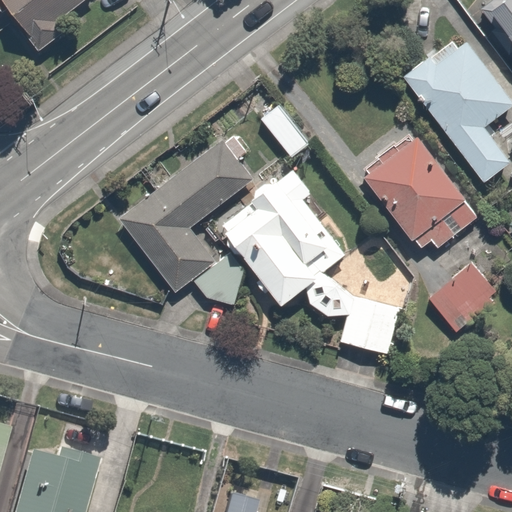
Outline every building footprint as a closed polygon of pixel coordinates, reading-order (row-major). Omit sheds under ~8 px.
[(77,0),(0,0),(40,46),(64,25),(58,17),(77,0)] [(511,0),(487,0),(477,9),(511,53),(511,0)] [(445,37),(396,72),(475,182),(506,159),(489,136),(498,130),(489,117),(511,100),(511,97),(468,35),(452,47),(445,37)] [(309,142),(277,100),(255,117),(288,159),(309,142)] [(183,226),(248,175),(234,157),(248,146),(230,124),(109,220),(169,294),(189,278),(211,261),(183,226)] [(411,127),(356,168),(415,247),(426,238),(431,245),(475,213),(411,127)] [(511,130),(499,140),(511,156),(511,130)] [(343,252),(283,169),(245,196),(247,200),(215,223),(273,303),(302,281),(302,283),(302,285),(302,287),(302,289),(302,291),(302,293),(303,295),(303,296),(304,298),(305,300),(306,302),(307,303),(308,305),(309,307),(311,308),(312,309),(314,310),(315,311),(317,312),(319,313),(321,314),(322,315),(324,315),(326,315),(328,316),(330,316),(332,316),(334,316),(336,315),(338,315),(340,314),(337,342),(390,348),(395,304),(353,300),(321,267),(343,252)] [(204,296),(233,301),(250,287),(222,252),(211,261),(189,278),(204,296)] [(500,293),(470,257),(424,295),(454,331),(500,293)] [(0,460),(10,420),(0,417),(0,460)] [(83,511),(98,449),(57,440),(53,454),(26,448),(10,511),(83,511)] [(254,511),(259,497),(227,488),(220,511),(254,511)]
